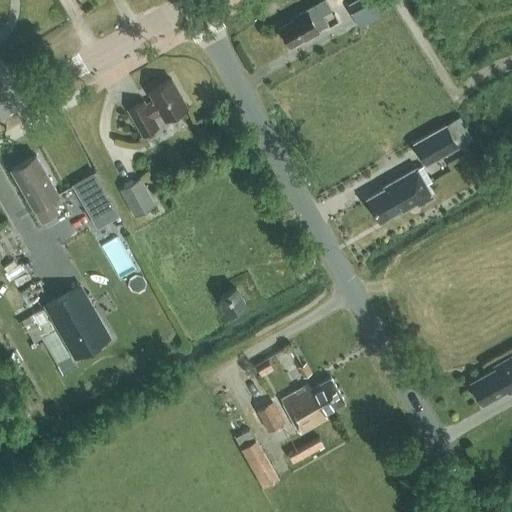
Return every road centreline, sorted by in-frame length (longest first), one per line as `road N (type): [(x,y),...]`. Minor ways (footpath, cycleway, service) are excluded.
road 1 (tertiary): [(476,511),(193,3)]
road 2 (secondary): [(0,113),(193,3)]
